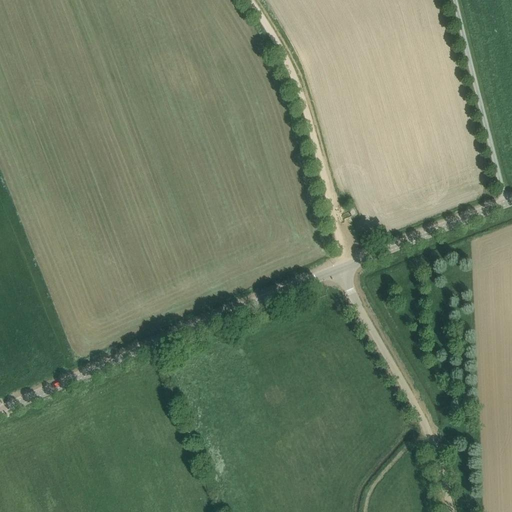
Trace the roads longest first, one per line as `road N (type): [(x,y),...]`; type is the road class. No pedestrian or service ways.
road 1 (tertiary): [(0,409),(342,266)]
road 2 (track): [(342,266),(308,111),(251,0)]
road 3 (unclassified): [(452,511),(423,414),(342,266)]
road 4 (tertiary): [(342,266),(511,198)]
